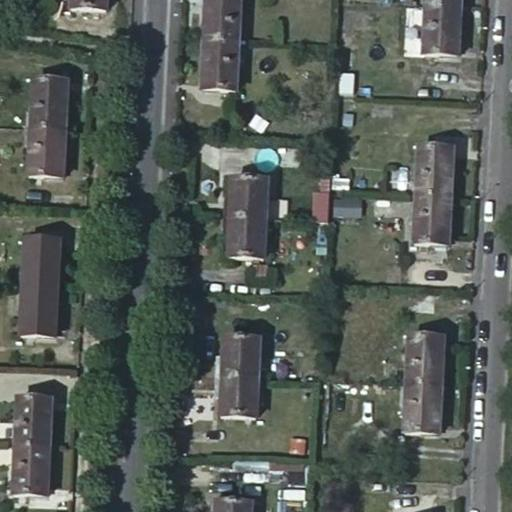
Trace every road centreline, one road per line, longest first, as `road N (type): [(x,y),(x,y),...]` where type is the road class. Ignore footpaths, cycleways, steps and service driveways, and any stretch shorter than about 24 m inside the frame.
road 1 (residential): [(511,0),(486,511)]
road 2 (unclassified): [(129,511),(148,0)]
